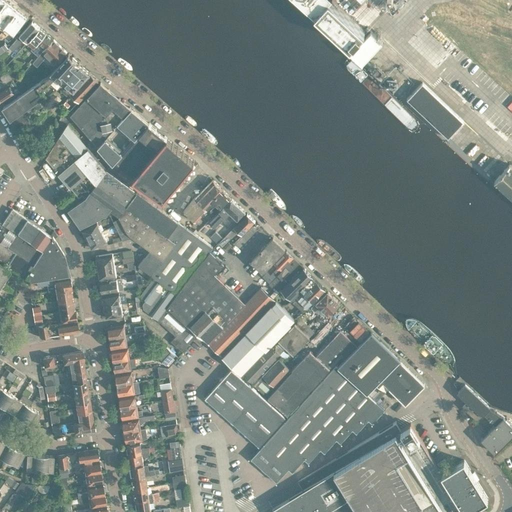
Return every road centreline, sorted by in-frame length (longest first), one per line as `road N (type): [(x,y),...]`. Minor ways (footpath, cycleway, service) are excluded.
road 1 (unclassified): [(506,505),(504,485),(454,420),(437,375),(157,111),(24,0)]
road 2 (residential): [(92,338),(77,253),(8,142)]
